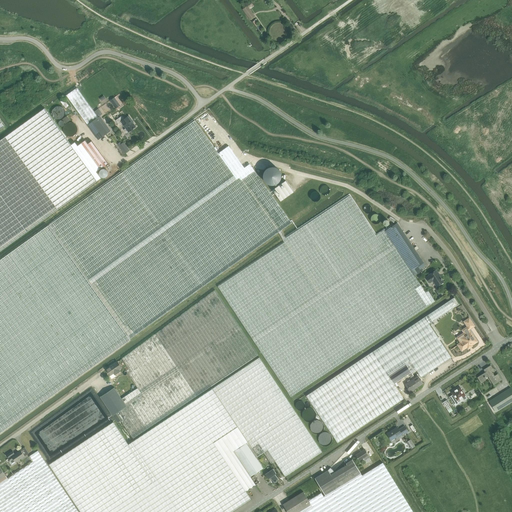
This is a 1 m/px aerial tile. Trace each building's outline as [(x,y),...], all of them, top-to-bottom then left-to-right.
[(243,10),(250,20),(255,17),(247,6),(243,10)] [(77,88),(67,96),(88,125),(97,118),(98,117),(77,88)] [(115,97),(110,101),(116,109),(120,105),(115,97)] [(45,108),(0,140),(0,251),(22,236),(97,181),(71,145),(46,110),(45,108)] [(129,116),(124,119),(122,116),(116,121),(120,126),(123,124),(126,129),(124,130),(127,133),(128,132),(133,129),(134,129),(134,128),(136,127),(133,123),(132,123),(131,121),(132,120),(129,116)] [(88,125),(98,140),(108,133),(97,118),(88,125)] [(131,339),(279,233),(282,231),(292,223),(250,164),(244,168),(229,146),(218,153),(195,120),(49,225),(131,339)] [(75,142),(71,145),(97,181),(101,178),(96,172),(108,164),(92,141),(88,144),(85,140),(78,146),(75,142)] [(120,142),(118,144),(124,154),(130,150),(124,142),(121,144),(120,142)] [(284,185),(274,194),(288,213),(299,205),(284,185)] [(286,238),(282,231),(279,233),(284,242),(218,287),(291,397),(435,301),(428,291),(425,293),(415,276),(385,231),(384,230),(376,235),(350,196),(286,238)] [(390,216),(377,207),(375,210),(388,219),(390,216)] [(397,223),(385,231),(415,276),(421,272),(418,267),(424,263),(397,223)] [(49,225),(0,260),(0,433),(126,343),(130,340),(130,339),(128,335),(127,335),(49,225)] [(437,286),(443,282),(439,276),(440,275),(438,273),(436,270),(429,275),(426,278),(430,283),(433,281),(437,286)] [(138,388),(122,399),(127,406),(113,416),(117,423),(121,421),(133,438),(258,355),(215,290),(122,359),(129,369),(126,371),(138,388)] [(373,352),(306,396),(338,443),(404,399),(394,384),(389,376),(406,364),(408,367),(412,364),(416,369),(417,371),(421,378),(451,357),(429,324),(459,304),(454,297),(373,352)] [(461,343),(458,345),(462,350),(467,347),(468,348),(472,346),(471,345),(477,341),(471,332),(470,332),(468,329),(474,326),(469,319),(465,322),(468,327),(463,330),(465,333),(458,338),(461,343)] [(113,422),(49,464),(81,511),(230,511),(251,499),(246,491),(256,484),(251,476),(234,452),(247,443),(256,457),(264,452),(268,450),(275,461),(285,476),(322,451),(259,358),(213,389),(128,444),(113,422)] [(110,375),(120,369),(115,363),(106,369),(110,375)] [(411,372),(408,367),(406,364),(389,376),(394,384),(409,374),(411,377),(415,375),(413,371),(411,372)] [(493,385),(502,380),(498,374),(495,376),(492,371),(494,370),(491,365),(484,370),(485,372),(477,377),(481,383),(486,380),(485,378),(488,376),(493,385)] [(410,392),(423,383),(418,376),(406,384),(410,392)] [(100,397),(113,416),(127,406),(122,399),(114,388),(100,397)] [(452,393),(457,401),(460,399),(462,402),(467,398),(465,396),(460,388),(452,393)] [(496,412),(511,402),(511,389),(511,388),(489,401),(496,412)] [(443,402),(448,410),(452,408),(446,399),(443,402)] [(399,438),(408,432),(405,426),(399,430),(397,427),(387,434),(391,440),(397,436),(399,438)] [(247,443),(234,452),(251,476),(263,468),(256,457),(247,443)] [(25,447),(21,450),(25,456),(29,453),(25,447)] [(364,449),(356,455),(359,460),(362,459),(363,461),(365,464),(371,460),(369,457),(368,455),(364,449)] [(16,462),(25,456),(21,450),(15,454),(13,451),(7,455),(11,461),(14,459),(16,462)] [(268,450),(264,452),(271,463),(275,461),(268,450)] [(0,483),(0,511),(78,511),(41,456),(38,451),(30,456),(34,461),(8,478),(0,483)] [(315,478),(326,495),(361,473),(352,459),(346,463),(347,464),(331,474),(328,470),(315,478)] [(413,511),(386,467),(383,463),(362,475),(361,473),(326,495),(324,496),(322,493),(309,501),(311,505),(298,511),(413,511)] [(274,483),(279,480),(275,474),(276,473),(273,469),(265,474),(268,478),(270,477),(274,483)] [(283,504),(287,511),(298,511),(311,505),(309,501),(303,492),(283,504)]
